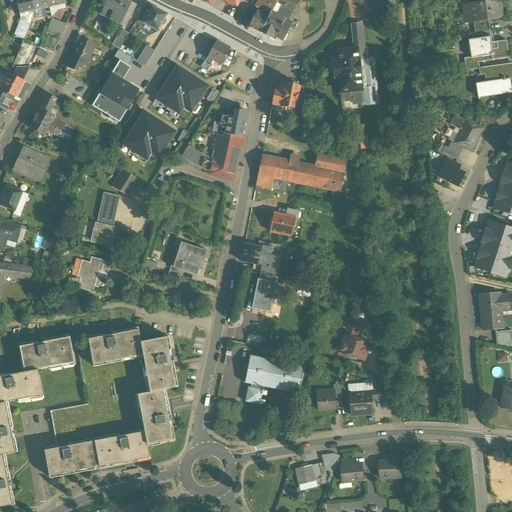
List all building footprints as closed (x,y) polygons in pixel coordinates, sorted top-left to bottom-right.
[(32,0),(16,0),(18,5),(15,6),(16,10),(19,9),(20,17),(28,15),(27,12),(35,11),(32,0)] [(47,0),(32,0),(35,11),(49,7),(47,0)] [(137,5),(125,0),(108,0),(105,7),(114,12),(110,20),(125,28),(137,5)] [(259,0),(256,8),(258,9),(259,9),(270,15),(278,0),(259,0)] [(278,0),(272,12),(289,21),(300,2),(295,0),(278,0)] [(392,0),(373,0),(374,11),(393,9),(392,0)] [(491,2),(463,6),(466,23),(474,22),(475,28),(488,26),(487,20),(503,18),(501,1),(500,0),(491,2)] [(49,7),(51,17),(52,16),(57,10),(66,8),(65,4),(49,7)] [(167,15),(152,7),(143,23),(158,31),(167,15)] [(270,15),(259,9),(258,9),(249,27),(260,34),(261,33),(270,15)] [(289,21),(272,12),(270,15),(261,33),(271,39),(271,38),(274,40),(275,40),(276,40),(277,39),(283,42),(293,24),(289,21)] [(52,16),(51,17),(51,19),(47,30),(61,35),(68,22),(69,13),(52,16)] [(31,24),(20,20),(18,25),(30,29),(31,24)] [(354,51),(339,52),(340,58),(329,59),(330,65),(335,64),(336,78),(338,77),(341,101),(352,100),(352,104),(362,103),(359,68),(364,67),(364,62),(366,62),(365,49),(363,50),(360,24),(351,25),(354,51)] [(30,29),(18,25),(14,37),(24,41),(29,31),(30,29)] [(122,30),(115,41),(122,46),(129,34),(122,30)] [(476,34),(472,34),(473,40),(490,38),(489,32),(476,34)] [(54,51),(57,38),(47,35),(44,49),(54,51)] [(82,38),(71,61),(79,65),(83,67),(90,51),(93,52),(96,45),(82,38)] [(210,38),(204,50),(210,53),(216,42),(210,38)] [(473,40),(472,40),(468,40),(471,58),(471,59),(475,58),(491,55),(492,60),(509,58),(506,41),(491,44),(490,38),(473,40)] [(210,53),(207,58),(213,61),(221,66),(230,49),(216,41),(216,42),(210,53)] [(36,48),(23,43),(18,55),(31,61),(36,48)] [(147,47),(137,62),(145,67),(154,52),(147,47)] [(130,59),(119,51),(115,58),(126,65),(130,59)] [(31,61),(18,55),(12,68),(17,68),(28,67),(31,61)] [(475,58),(471,59),(471,58),(464,59),(466,71),(479,69),(478,63),(492,61),(492,60),(491,55),(475,58)] [(213,61),(207,58),(201,67),(208,73),(211,68),(211,64),(213,61)] [(79,65),(71,61),(68,68),(76,72),(79,65)] [(92,106),(119,123),(139,90),(123,81),(131,68),(120,61),(92,106)] [(446,63),(435,65),(436,75),(447,73),(446,63)] [(503,72),(485,74),(485,75),(486,83),(479,84),(480,98),(511,93),(509,80),(511,80),(511,63),(502,65),(503,72)] [(479,69),(480,76),(485,75),(485,74),(503,72),(502,65),(479,69)] [(209,87),(178,66),(154,102),(179,119),(186,109),(191,113),(209,87)] [(31,67),(17,68),(13,76),(24,82),(31,67)] [(13,76),(10,75),(3,90),(14,96),(16,97),(24,82),(13,76)] [(300,87),(277,82),(272,105),(286,108),(285,110),(285,112),(286,113),(287,115),(289,115),(291,115),(293,114),(295,113),(296,111),(297,102),(298,100),(299,98),(299,96),(299,94),(300,87)] [(3,90),(1,93),(0,92),(0,106),(7,110),(14,96),(3,90)] [(48,95),(41,109),(56,117),(58,111),(54,110),(59,101),(48,95)] [(56,117),(41,109),(35,119),(50,127),(54,119),(56,117)] [(235,118),(246,121),(248,112),(236,110),(235,118)] [(175,133),(144,114),(123,148),(147,164),(154,154),(159,157),(175,133)] [(229,117),(222,116),(220,123),(220,125),(227,126),(229,117)] [(466,121),(456,116),(451,126),(461,131),(466,121)] [(227,126),(226,134),(243,137),(246,121),(235,118),(229,117),(227,126)] [(50,127),(35,119),(30,129),(45,137),(48,131),(50,127)] [(66,125),(54,119),(50,127),(61,133),(64,128),(66,125)] [(454,143),(454,144),(463,149),(471,153),(483,129),(466,120),(466,121),(461,131),(454,143)] [(226,134),(227,126),(220,125),(220,123),(215,122),(212,135),(219,136),(225,137),(226,134)] [(80,128),(70,123),(67,129),(74,133),(73,136),(77,137),(80,128)] [(363,126),(353,127),(355,149),(367,148),(366,135),(363,135),(363,126)] [(61,133),(50,127),(48,131),(59,137),(61,133)] [(67,129),(64,128),(61,133),(73,137),(73,136),(74,133),(67,129)] [(243,137),(226,134),(225,137),(219,136),(217,144),(240,149),(243,138),(243,137)] [(463,149),(454,144),(454,143),(451,142),(448,149),(460,155),(463,149)] [(240,149),(217,144),(213,162),(210,175),(233,180),(240,149)] [(213,162),(188,147),(181,159),(210,175),(213,162)] [(448,149),(445,148),(442,153),(457,161),(460,155),(448,149)] [(49,160),(24,149),(16,167),(32,175),(31,178),(40,182),(49,160)] [(329,170),(262,156),(256,187),(271,191),(272,186),(277,187),(278,180),(325,189),(329,170)] [(461,165),(447,159),(445,164),(458,171),(461,165)] [(511,164),(508,163),(505,172),(504,172),(500,184),(501,184),(495,203),(496,203),(494,209),(511,214),(511,164)] [(445,164),(438,176),(458,186),(464,174),(458,171),(445,164)] [(344,173),(329,170),(325,189),(340,193),(344,173)] [(137,179),(126,172),(115,189),(126,196),(137,179)] [(22,193),(7,187),(4,196),(5,196),(2,205),(0,205),(15,212),(22,193)] [(119,197),(105,194),(98,224),(95,224),(94,231),(95,231),(93,241),(112,246),(113,246),(116,233),(117,228),(112,227),(119,197)] [(299,212),(287,210),(286,216),(295,219),(297,219),(299,212)] [(286,216),(274,214),(270,232),(291,237),(295,219),(286,216)] [(0,222),(0,250),(4,252),(7,238),(17,241),(21,228),(0,222)] [(511,229),(489,222),(486,231),(485,230),(481,243),(482,243),(476,262),(477,262),(475,268),(506,278),(507,272),(508,272),(511,261),(511,229)] [(129,236),(116,233),(113,246),(112,246),(112,248),(126,251),(129,236)] [(207,251),(181,243),(174,266),(174,267),(184,270),(197,274),(201,260),(204,261),(207,251)] [(261,248),(245,245),(241,262),(258,265),(261,248)] [(278,258),(265,255),(264,257),(260,256),(258,265),(262,266),(260,274),(274,277),(276,277),(278,269),(276,268),(278,258)] [(92,264),(82,261),(76,280),(80,281),(78,288),(93,292),(96,283),(99,272),(101,273),(105,262),(94,259),(92,264)] [(33,269),(0,264),(0,293),(2,276),(31,280),(33,269)] [(258,265),(253,264),(252,273),(260,274),(262,266),(258,265)] [(184,270),(174,267),(174,266),(171,265),(168,275),(181,279),(184,270)] [(274,277),(260,274),(259,280),(272,283),(274,277)] [(259,280),(256,291),(258,291),(254,309),(270,312),(276,284),(272,283),(259,280)] [(108,289),(98,286),(99,284),(96,283),(93,292),(106,296),(108,289)] [(497,294),(480,296),(483,330),(502,329),(501,311),(498,311),(498,308),(511,307),(511,296),(497,297),(497,294)] [(167,297),(165,309),(177,311),(179,300),(173,299),(173,298),(167,297)] [(361,328),(348,324),(348,325),(349,325),(345,336),(346,337),(357,340),(361,328)] [(139,330),(89,340),(94,365),(143,356),(141,342),(139,330)] [(511,332),(511,331),(496,332),(497,347),(511,349),(511,332)] [(261,346),(263,337),(249,334),(247,343),(261,346)] [(357,340),(346,337),(347,337),(345,344),(342,353),(341,352),(341,353),(348,355),(349,358),(353,359),(355,358),(364,360),(369,345),(370,346),(370,345),(357,340)] [(70,338),(20,347),(25,372),(38,370),(75,363),(70,338)] [(166,338),(141,342),(143,356),(150,393),(163,390),(176,388),(166,338)] [(345,344),(340,342),(337,351),(341,353),(341,352),(342,353),(345,344)] [(94,365),(81,367),(88,404),(50,411),(57,448),(95,441),(145,432),(138,395),(150,393),(143,356),(94,365)] [(305,367),(249,356),(244,383),(252,385),(263,387),(299,394),(305,367)] [(25,372),(0,377),(0,403),(6,402),(43,395),(38,370),(25,372)] [(386,381),(374,377),(375,387),(382,387),(387,386),(386,381)] [(511,381),(503,380),(502,388),(505,389),(505,388),(511,389),(511,381)] [(371,384),(348,385),(349,394),(371,392),(371,388),(371,384)] [(263,387),(252,385),(251,388),(250,388),(248,388),(245,402),(260,405),(263,391),(263,390),(263,387)] [(387,386),(382,387),(383,400),(390,399),(387,386)] [(375,387),(371,388),(371,392),(372,401),(383,400),(382,387),(375,387)] [(511,389),(505,388),(505,389),(503,404),(501,405),(500,408),(501,409),(504,410),(505,411),(506,412),(508,412),(510,412),(511,412),(511,411),(511,389)] [(150,393),(138,395),(145,432),(147,445),(173,440),(163,390),(150,393)] [(371,392),(349,394),(350,416),(373,414),(372,401),(371,392)] [(335,393),(317,395),(318,411),(336,409),(335,398),(335,393)] [(0,403),(0,455),(3,455),(16,452),(6,402),(0,403)] [(145,432),(95,441),(100,467),(150,457),(147,445),(145,432)] [(57,448),(45,450),(50,476),(100,467),(95,441),(57,448)] [(402,454),(385,455),(386,462),(387,462),(388,463),(398,463),(402,463),(402,454)] [(0,455),(0,507),(13,505),(3,455),(0,455)] [(354,458),(341,460),(338,469),(342,468),(353,466),(353,465),(354,465),(354,458)] [(398,463),(388,463),(387,462),(386,462),(379,462),(380,479),(400,478),(400,468),(399,468),(398,463)] [(324,463),(318,465),(321,476),(321,475),(326,474),(324,463)] [(353,466),(342,468),(343,473),(341,473),(343,483),(363,481),(361,464),(354,465),(353,465),(353,466)] [(318,465),(312,466),(315,481),(316,481),(317,484),(322,483),(321,478),(322,478),(321,475),(321,476),(318,465)] [(302,468),(296,470),(299,485),(315,481),(312,466),(308,467),(302,468)]
